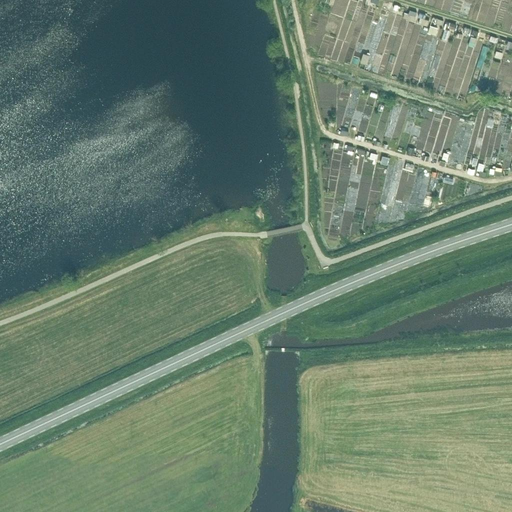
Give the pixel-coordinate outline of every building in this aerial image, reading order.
[(446,0),(446,3),(451,4),(450,15),(470,18),(473,0),(446,0)] [(478,54),(472,74),(486,78),(491,64),(484,62),(486,57),(478,54)] [(504,78),(501,95),(511,97),(511,58),(503,56),(498,77),(504,78)] [(363,113),(368,94),(343,88),(333,124),(350,128),(354,110),(363,113)] [(505,137),(507,120),(486,117),(486,112),(479,111),(476,129),(481,130),(480,136),(483,136),(479,163),(491,164),(495,136),(505,137)] [(370,194),(376,155),(371,155),(370,159),(365,158),(364,163),(352,162),(351,170),(361,172),(358,192),(370,194)] [(348,190),(349,158),(341,158),(340,190),(348,190)] [(322,172),(321,182),(336,183),(336,172),(322,172)] [(363,231),(364,210),(353,209),(352,230),(363,231)]
